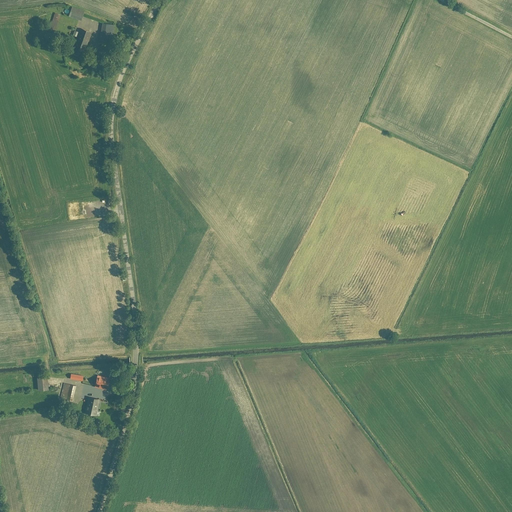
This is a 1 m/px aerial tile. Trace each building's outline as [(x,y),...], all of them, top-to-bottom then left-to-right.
[(84,12),(71,7),(68,17),(80,22),(84,12)] [(60,15),(54,14),(48,34),(45,33),(43,39),(51,42),(60,15)] [(114,26),(101,24),(99,43),(112,45),(114,26)] [(91,33),(80,29),(71,54),(82,58),(91,33)] [(109,376),(98,372),(94,385),(105,389),(109,376)] [(81,376),(71,373),(69,378),(80,381),(81,376)] [(46,376),(37,377),(38,390),(47,389),(46,376)] [(75,386),(64,383),(60,396),(71,399),(75,386)] [(99,400),(88,396),(84,409),(95,413),(99,400)]
